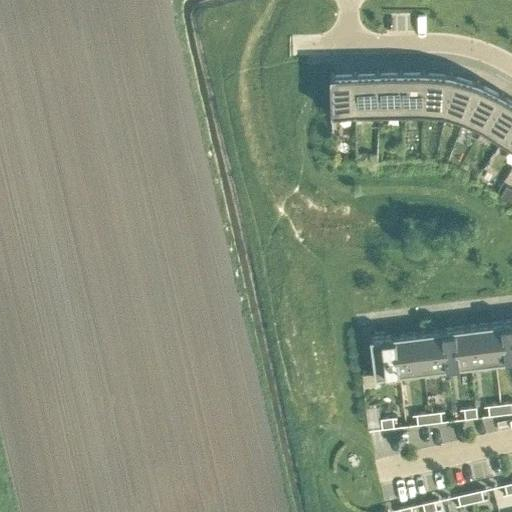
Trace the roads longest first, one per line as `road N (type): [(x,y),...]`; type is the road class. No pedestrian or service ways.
road 1 (residential): [(511,66),(453,43),(346,42)]
road 2 (residential): [(511,439),(381,469)]
